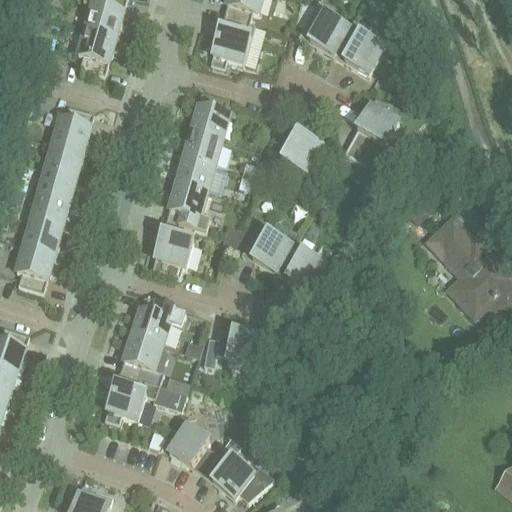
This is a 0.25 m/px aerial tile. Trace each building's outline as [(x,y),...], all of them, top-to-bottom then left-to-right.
[(45,11),(43,0),(31,2),(33,13),(45,11)] [(129,2),(116,0),(86,0),(84,8),(93,10),(86,35),(117,44),(129,2)] [(231,0),(225,23),(250,31),(253,19),(259,20),(264,0),(231,0)] [(387,0),(370,0),(368,5),(384,13),(390,2),(387,0)] [(299,43),(335,63),(350,36),(326,22),(331,14),(319,7),(299,43)] [(255,32),(250,31),(225,23),(211,72),(226,76),(228,67),(244,71),(255,32)] [(355,27),(350,36),(335,63),(369,83),(385,55),(361,41),(365,33),(355,27)] [(117,44),(86,35),(79,61),(84,63),(81,75),(106,83),(117,44)] [(48,62),(34,58),(30,71),(44,75),(48,62)] [(192,139),(223,147),(230,122),(225,120),(229,108),(203,100),(192,139)] [(399,129),(385,121),(389,112),(376,105),(345,161),(373,176),(386,172),(395,157),(386,152),(399,129)] [(54,151),(84,160),(95,121),(70,114),(66,126),(61,125),(54,151)] [(283,167),(308,181),(323,153),(287,133),(274,156),(286,163),(283,167)] [(192,139),(185,165),(216,173),(223,147),(192,139)] [(47,176),(77,185),(84,160),(54,151),(47,176)] [(14,167),(25,170),(29,158),(18,155),(14,167)] [(185,165),(178,190),(208,199),(216,173),(185,165)] [(14,167),(11,180),(21,183),(25,170),(14,167)] [(244,169),(241,180),(253,184),(256,172),(244,169)] [(47,176),(39,202),(70,210),(77,185),(47,176)] [(249,195),(253,184),(241,180),(238,192),(249,195)] [(167,228),(196,236),(207,240),(210,228),(201,225),(208,199),(178,190),(167,228)] [(402,214),(418,231),(442,209),(425,191),(402,214)] [(70,210),(39,202),(32,227),(63,236),(70,210)] [(14,209),(4,206),(0,219),(10,221),(14,209)] [(10,221),(0,219),(0,218),(0,232),(7,234),(10,221)] [(476,236),(470,241),(454,224),(428,249),(462,284),(449,297),(475,325),(488,312),(506,331),(511,325),(511,273),(508,269),(508,268),(499,258),(498,259),(476,236)] [(63,236),(32,227),(25,253),(55,261),(63,236)] [(196,236),(167,228),(154,276),(181,284),(184,275),(187,276),(194,249),(192,248),(196,236)] [(277,281),(293,253),(269,240),(267,245),(255,239),(242,262),(277,281)] [(55,261),(25,253),(18,279),(23,280),(19,293),(45,300),(55,261)] [(293,254),(293,253),(277,281),(313,301),(328,273),(304,260),(301,264),(291,258),(293,254)] [(176,314),(171,312),(146,304),(133,342),(163,352),(171,329),(182,333),(187,319),(178,317),(176,314)] [(0,346),(0,375),(17,381),(30,343),(5,335),(1,347),(0,346)] [(262,344),(222,336),(217,362),(230,365),(229,370),(256,375),(262,344)] [(155,377),(163,352),(133,342),(121,380),(160,393),(165,380),(155,377)] [(190,346),(186,359),(200,363),(204,351),(190,346)] [(0,403),(9,406),(17,381),(0,375),(0,403)] [(160,393),(121,380),(106,427),(120,432),(123,423),(139,428),(147,403),(155,405),(153,410),(182,419),(187,402),(160,393)] [(0,403),(0,431),(9,406),(0,403)] [(203,482),(219,461),(208,453),(211,449),(188,433),(170,460),(203,482)] [(231,444),(219,461),(203,482),(236,507),(240,501),(249,508),(272,490),(273,488),(273,487),(273,485),(272,484),(271,483),(260,473),(254,481),(233,465),(242,453),(231,444)] [(289,462),(289,468),(294,476),(304,469),(296,458),(289,462)] [(511,473),(500,488),(511,497),(511,473)] [(76,511),(110,511),(113,503),(83,493),(76,511)] [(265,505),(268,511),(272,511),(280,508),(276,499),(265,505)]
